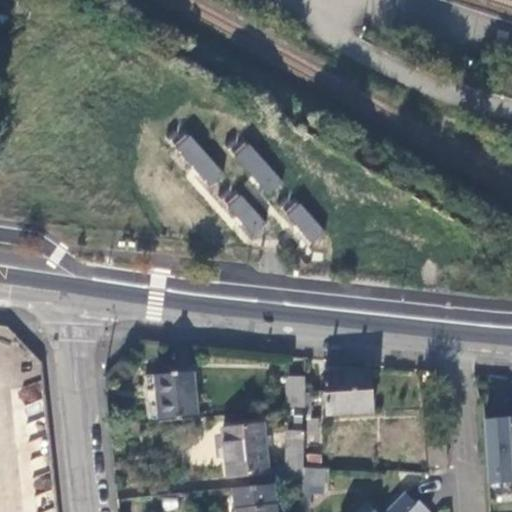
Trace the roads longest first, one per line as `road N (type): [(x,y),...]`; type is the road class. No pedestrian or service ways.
road 1 (tertiary): [(67,293),(467,338)]
road 2 (residential): [(67,293),(88,511)]
road 3 (residential): [(467,338),(478,511)]
